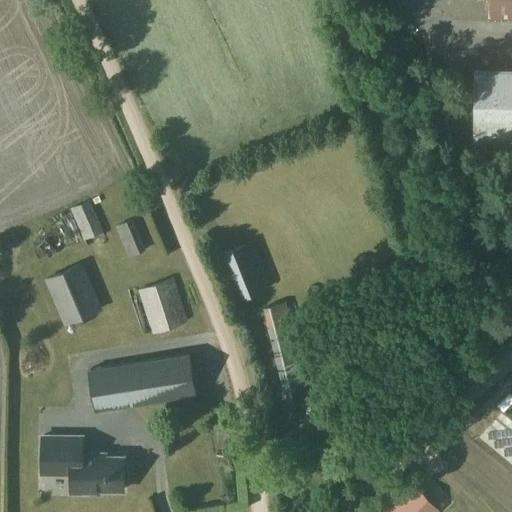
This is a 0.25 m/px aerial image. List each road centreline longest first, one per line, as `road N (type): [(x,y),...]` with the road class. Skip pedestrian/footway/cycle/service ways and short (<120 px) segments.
road 1 (track): [(259,511),(220,320),(74,0)]
road 2 (unclassified): [(337,511),(511,361)]
